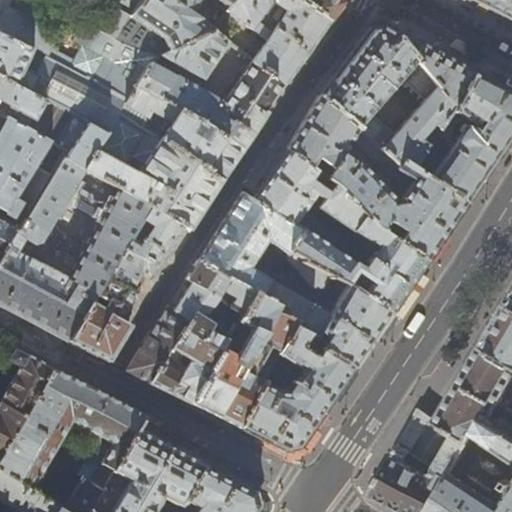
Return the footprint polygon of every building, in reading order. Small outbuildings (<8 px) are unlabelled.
[(0,0),(0,33),(40,55),(52,32),(0,5),(0,0),(43,0),(80,27),(77,33),(76,43),(112,62),(100,86),(127,100),(149,63),(155,57),(124,45),(114,39),(84,23),(93,8),(79,0),(0,0)] [(79,0),(93,8),(84,23),(114,39),(140,0),(79,0)] [(140,0),(114,39),(124,45),(155,57),(161,55),(211,30),(213,28),(190,13),(198,0),(217,0),(228,7),(232,0),(140,0)] [(232,0),(228,7),(226,11),(265,40),(251,60),(252,61),(251,63),(283,85),(292,72),(328,22),(298,0),(232,0)] [(330,0),(298,0),(328,22),(341,5),(330,0)] [(511,0),(472,0),(486,7),(511,20),(511,0)] [(391,31),(381,27),(369,29),(339,68),(319,96),(398,166),(402,162),(413,168),(426,147),(419,140),(433,124),(439,129),(453,109),(454,108),(394,33),(392,32),(391,31)] [(226,41),(211,30),(161,55),(202,79),(226,41)] [(100,86),(40,55),(0,33),(0,78),(27,93),(73,116),(106,133),(118,114),(127,100),(100,86)] [(423,48),(394,33),(454,108),(455,110),(473,73),(432,52),(423,48)] [(252,61),(251,60),(221,104),(149,63),(127,100),(118,114),(140,127),(158,99),(206,125),(241,150),(261,118),(265,112),(264,111),(283,85),(251,63),(252,61)] [(472,128),(465,128),(450,148),(434,137),(426,147),(413,168),(464,203),(501,150),(511,133),(511,93),(506,91),(473,73),(455,110),(454,108),(453,109),(474,125),(472,128)] [(0,115),(55,145),(73,116),(27,93),(0,78),(0,115)] [(335,186),(376,230),(424,262),(448,227),(464,203),(413,168),(402,162),(398,166),(319,96),(301,125),(286,150),(335,186)] [(238,155),(241,150),(206,125),(158,99),(140,127),(220,183),(238,155)] [(183,226),(189,230),(202,210),(204,207),(220,183),(140,127),(118,114),(106,133),(84,170),(150,206),(183,226)] [(0,257),(65,151),(55,145),(0,115),(0,257)] [(0,306),(66,341),(123,250),(150,206),(84,170),(106,133),(73,116),(55,145),(65,151),(0,257),(0,306)] [(355,290),(356,291),(389,314),(421,266),(424,262),(376,230),(335,186),(286,150),(271,171),(251,200),(300,229),(288,251),(303,260),(302,263),(355,290)] [(356,291),(302,263),(303,260),(288,251),(300,229),(251,200),(239,194),(229,210),(197,261),(253,294),(277,307),(274,314),(297,324),(294,327),(317,339),(316,340),(313,345),(313,346),(352,367),(373,336),(389,314),(356,291)] [(181,229),(183,226),(150,206),(123,250),(155,267),(158,263),(181,229)] [(155,267),(123,250),(66,341),(92,355),(103,360),(106,360),(123,333),(128,326),(116,320),(128,304),(136,293),(130,289),(134,283),(140,273),(147,277),(155,267)] [(242,314),(253,294),(197,261),(187,276),(185,279),(192,283),(207,292),(236,312),(237,310),(242,314)] [(168,308),(167,307),(145,342),(143,345),(127,369),(126,371),(140,379),(148,383),(207,292),(192,283),(185,279),(170,304),(168,308)] [(236,312),(207,292),(148,383),(167,393),(189,403),(236,325),(230,322),(236,312)] [(277,307),(253,294),(242,314),(236,325),(189,403),(212,415),(215,417),(274,314),(277,307)] [(511,305),(506,302),(483,341),(481,345),(511,363),(511,305)] [(297,324),(274,314),(215,417),(220,419),(239,429),(263,384),(270,370),(294,327),(297,324)] [(316,340),(317,339),(294,327),(270,370),(285,379),(284,390),(276,391),(263,384),(239,429),(282,451),(284,452),(298,448),(327,405),(352,367),(313,346),(313,345),(316,340)] [(511,363),(481,345),(474,357),(456,387),(436,421),(469,441),(482,418),(511,436),(511,363)] [(10,363),(20,368),(0,402),(0,456),(52,369),(21,354),(14,350),(9,358),(10,363)] [(88,511),(137,432),(144,416),(112,400),(52,369),(0,456),(0,477),(27,493),(69,422),(100,438),(76,475),(81,478),(61,511),(88,511)] [(417,410),(394,451),(369,495),(401,511),(428,511),(469,441),(436,421),(417,410)] [(511,511),(511,436),(482,418),(469,441),(428,511),(511,511)] [(254,493),(228,479),(196,463),(143,435),(137,432),(88,511),(254,511),(258,507),(254,493)] [(0,504),(13,511),(57,511),(27,493),(0,477),(0,504)]
